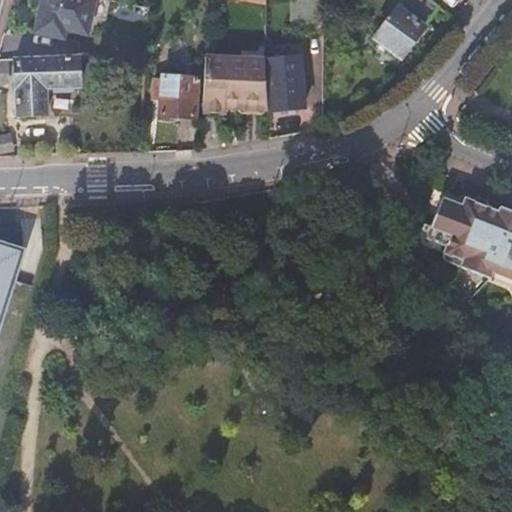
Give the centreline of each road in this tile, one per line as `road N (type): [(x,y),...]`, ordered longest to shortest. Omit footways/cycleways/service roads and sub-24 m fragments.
road 1 (residential): [(408,115),(364,138),(207,173),(0,178)]
road 2 (residential): [(506,0),(408,115)]
